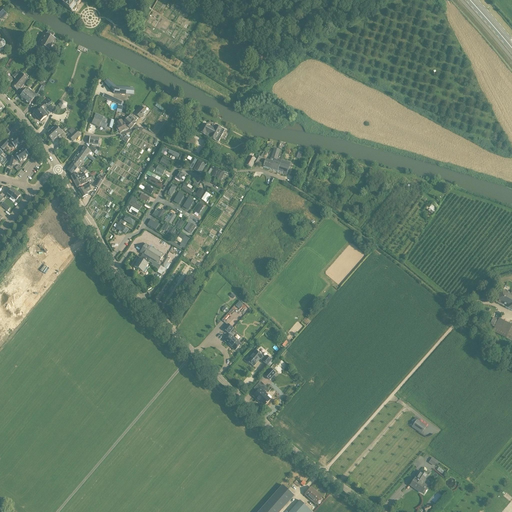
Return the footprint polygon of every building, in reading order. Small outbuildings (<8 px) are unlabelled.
[(66,0),(63,5),(72,12),(75,12),(77,9),(76,7),(76,6),(77,7),(82,0),(66,0)] [(133,0),(128,7),(132,10),(139,1),(138,0),(133,0)] [(184,5),(181,10),(188,14),(191,9),(184,5)] [(57,40),(55,40),(53,38),(55,34),(52,33),(48,31),(46,34),(40,46),(49,51),(53,43),(55,44),(57,40)] [(0,72),(0,79),(2,81),(8,87),(14,80),(10,76),(8,78),(5,75),(8,72),(4,68),(0,72)] [(28,80),(26,78),(28,76),(25,73),(23,75),(22,75),(12,87),(17,91),(19,88),(20,89),(28,80)] [(106,84),(113,94),(126,94),(127,88),(116,88),(109,81),(109,82),(107,84),(106,84)] [(20,98),(24,101),(30,93),(31,91),(29,88),(27,90),(26,90),(24,88),(20,93),(22,95),(20,98)] [(132,89),(131,95),(137,95),(145,100),(148,94),(141,89),(132,89)] [(30,93),(24,101),(29,105),(35,98),(37,100),(42,93),(39,91),(37,94),(36,95),(31,91),(30,93)] [(102,97),(122,106),(124,103),(109,96),(107,99),(102,97)] [(66,109),(70,109),(71,102),(64,98),(62,102),(59,105),(61,110),(66,109)] [(40,110),(35,114),(40,121),(49,115),(44,109),(47,107),(44,103),(38,108),(40,110)] [(131,114),(137,120),(139,118),(140,119),(147,113),(141,107),(140,107),(136,111),(131,114)] [(94,120),(92,124),(99,127),(105,129),(107,125),(105,123),(106,120),(103,119),(103,117),(96,114),(94,117),(95,117),(94,119),(94,120)] [(127,119),(124,122),(128,129),(129,128),(130,129),(136,123),(135,122),(137,120),(131,114),(129,116),(127,119)] [(116,127),(120,133),(127,129),(121,120),(116,124),(118,126),(116,127)] [(218,143),(225,130),(216,125),(214,129),(205,123),(200,132),(205,135),(206,134),(210,136),(209,137),(218,143)] [(9,136),(17,128),(14,125),(6,134),(9,136)] [(56,126),(49,132),(46,135),(50,139),(50,140),(51,142),(52,142),(53,142),(58,137),(62,142),(67,138),(56,126)] [(70,136),(74,141),(80,135),(76,131),(70,136)] [(24,142),(19,135),(10,142),(11,143),(10,144),(13,148),(14,147),(15,148),(18,146),(19,147),(21,145),(21,144),(24,142)] [(89,144),(99,146),(100,139),(90,137),(89,144)] [(85,147),(81,152),(87,157),(91,152),(85,147)] [(18,160),(20,162),(23,160),(23,161),(26,158),(29,156),(24,149),(15,156),(17,158),(15,158),(17,161),(18,160)] [(165,149),(164,151),(168,153),(172,155),(172,156),(174,157),(178,158),(179,155),(165,149)] [(81,152),(77,157),(83,162),(87,157),(81,152)] [(258,158),(255,163),(260,165),(263,160),(263,159),(264,156),(265,152),(264,152),(263,154),(262,154),(260,157),(259,157),(258,158)] [(256,160),(252,157),(253,155),(250,153),(248,155),(249,156),(245,165),(251,168),(256,160)] [(163,156),(160,161),(168,166),(171,161),(163,156)] [(273,162),(270,170),(278,172),(280,164),(281,161),(277,159),(278,157),(275,156),(274,159),(274,160),(273,162)] [(78,168),(84,173),(84,174),(87,170),(81,165),(83,162),(77,157),(72,164),(78,168)] [(197,161),(193,158),(188,166),(192,169),(197,161)] [(266,160),(263,167),(270,170),(273,162),(274,160),(274,159),(271,158),(270,161),(266,160)] [(203,162),(199,160),(194,169),(198,171),(203,162)] [(73,175),(78,168),(72,164),(67,171),(73,175)] [(158,165),(156,170),(163,174),(166,169),(158,165)] [(210,175),(215,177),(219,170),(212,166),(210,169),(212,170),(210,175)] [(220,170),(216,178),(221,181),(225,173),(220,170)] [(149,182),(156,186),(159,181),(155,179),(156,177),(154,176),(155,175),(148,171),(146,175),(151,177),(149,182)] [(178,174),(175,178),(180,181),(183,177),(184,178),(185,175),(180,172),(179,174),(178,174)] [(89,178),(86,174),(85,175),(79,178),(77,174),(71,177),(74,183),(80,179),(81,180),(82,179),(82,181),(86,179),(88,182),(89,184),(94,181),(92,177),(89,178)] [(85,184),(88,182),(86,179),(82,181),(82,179),(81,180),(80,179),(74,183),(77,188),(85,184)] [(182,188),(190,194),(193,190),(187,187),(189,184),(186,183),(185,185),(184,185),(182,188)] [(78,191),(82,198),(83,198),(84,199),(87,197),(86,196),(88,195),(87,193),(92,190),(89,185),(84,188),(78,191)] [(146,185),(144,191),(151,195),(154,190),(146,185)] [(200,188),(195,196),(200,199),(205,192),(200,188)] [(18,193),(12,189),(8,195),(16,201),(17,200),(17,201),(19,199),(18,199),(20,196),(19,195),(20,194),(18,193)] [(211,195),(206,192),(201,200),(206,203),(211,195)] [(142,194),(139,199),(146,203),(149,198),(142,194)] [(178,195),(173,203),(178,205),(183,198),(178,195)] [(187,199),(182,207),(187,210),(192,202),(187,199)] [(132,201),(130,205),(139,210),(142,206),(132,201)] [(199,204),(194,211),(199,214),(203,207),(199,204)] [(132,207),(129,212),(136,216),(139,211),(132,207)] [(166,212),(161,209),(156,216),(161,219),(166,212)] [(176,216),(173,214),(169,221),(166,219),(164,222),(167,223),(168,223),(171,225),(176,216)] [(135,222),(126,216),(124,220),(133,225),(135,222)] [(184,223),(180,220),(175,227),(179,230),(184,223)] [(151,222),(148,227),(156,231),(159,227),(151,222)] [(189,222),(184,229),(191,234),(196,227),(192,223),(191,224),(189,222)] [(118,223),(115,228),(122,233),(126,228),(118,223)] [(180,245),(184,248),(189,239),(180,233),(178,237),(183,240),(180,245)] [(164,255),(148,245),(142,254),(140,259),(134,267),(143,272),(148,264),(149,262),(152,264),(151,265),(156,268),(158,264),(164,268),(169,259),(166,257),(164,260),(162,259),(164,255)] [(191,249),(190,248),(187,252),(194,257),(198,251),(193,247),(191,249)] [(511,291),(510,294),(502,290),(496,301),(506,306),(505,307),(511,310),(511,291)] [(492,332),(511,341),(511,325),(499,319),(492,332)] [(230,335),(224,341),(235,351),(241,344),(232,336),(233,335),(230,332),(233,329),(228,324),(224,329),(230,335)] [(287,336),(281,344),(288,350),(294,342),(287,336)] [(267,366),(272,360),(267,356),(264,358),(256,351),(247,361),(253,367),(260,359),(267,366)] [(270,381),(272,378),(276,373),(270,369),(264,376),(270,381)] [(264,406),(270,400),(265,395),(266,394),(260,388),(253,396),(256,400),(257,399),(262,403),(261,404),(263,406),(264,405),(264,406)] [(426,427),(417,421),(418,420),(416,418),(410,425),(421,433),(426,427)] [(432,457),(428,462),(434,466),(437,461),(432,457)] [(422,493),(426,485),(424,484),(429,476),(420,471),(410,486),(422,493)] [(280,511),(294,496),(282,485),(258,511),(280,511)] [(315,493),(310,489),(305,495),(316,505),(322,497),(316,492),(315,493)] [(312,511),(300,501),(289,511),(312,511)]
